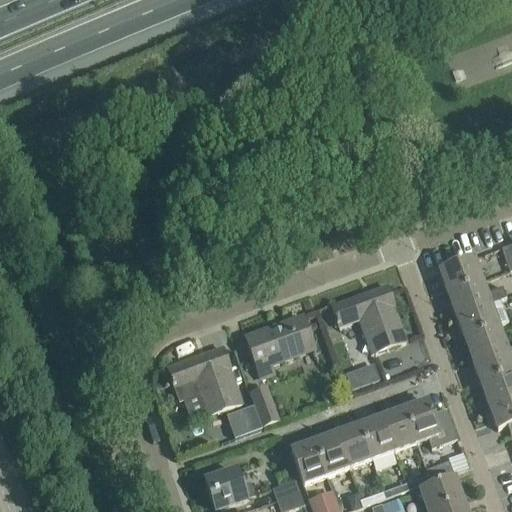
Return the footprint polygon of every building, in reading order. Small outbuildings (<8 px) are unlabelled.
[(511,276),(511,275),(511,248),(502,252),(511,276)] [(440,275),(448,299),(483,286),(474,262),(440,275)] [(448,299),(457,322),(502,306),(501,303),(507,301),(503,290),(486,296),(483,286),(448,299)] [(367,306),(364,298),(332,310),(336,322),(335,322),(337,328),(339,328),(340,331),(360,323),(373,358),(406,346),(394,311),(395,311),(390,298),(367,306)] [(457,322),(465,343),(499,331),(510,327),(502,306),(457,322)] [(271,369),(314,353),(303,321),(246,341),(261,381),(274,376),(271,369)] [(508,354),(499,331),(465,343),(473,366),(508,354)] [(200,360),(168,372),(172,384),(171,384),(173,390),(174,390),(175,393),(180,405),(200,398),(208,420),(242,408),(229,373),(231,373),(223,352),(222,352),(225,360),(203,368),(200,360)] [(511,352),(508,354),(473,366),(481,389),(511,377),(511,365),(511,363),(511,352)] [(511,377),(481,389),(490,412),(511,403),(511,377)] [(267,391),(251,397),(263,430),(279,424),(267,391)] [(324,395),(323,399),(324,403),(327,404),(331,403),(333,399),(332,396),(328,394),(324,395)] [(511,403),(490,412),(498,433),(507,430),(511,440),(511,403)] [(428,405),(405,413),(416,448),(429,443),(432,453),(443,449),(458,443),(447,413),(433,418),(428,405)] [(255,410),(227,420),(235,443),(262,433),(263,433),(255,410)] [(405,413),(382,421),(394,456),(416,448),(405,413)] [(382,421),(360,430),(372,464),(394,456),(382,421)] [(360,430),(337,438),(349,472),(372,464),(360,430)] [(337,438),(314,446),(326,481),(349,472),(337,438)] [(326,481),(314,446),(292,454),(304,489),(326,481)] [(425,474),(428,481),(430,487),(454,478),(449,465),(425,474)] [(205,485),(214,511),(223,511),(247,504),(247,502),(255,500),(250,487),(242,489),(237,475),(205,485)] [(272,492),(277,505),(300,497),(296,484),(292,485),(289,476),(278,480),(281,489),(272,492)] [(428,481),(406,489),(408,495),(430,487),(428,481)] [(420,494),(426,511),(439,511),(463,503),(455,481),(420,494)] [(406,489),(383,497),(385,503),(408,495),(406,489)] [(300,497),(277,505),(279,511),(298,511),(305,510),(300,497)] [(310,505),(312,511),(339,511),(334,497),(310,505)] [(383,497),(361,505),(363,511),(385,503),(383,497)] [(359,511),(363,511),(361,505),(358,498),(348,501),(352,511),(359,511)] [(372,511),(403,511),(400,502),(372,511)] [(439,511),(466,511),(463,503),(439,511)]
